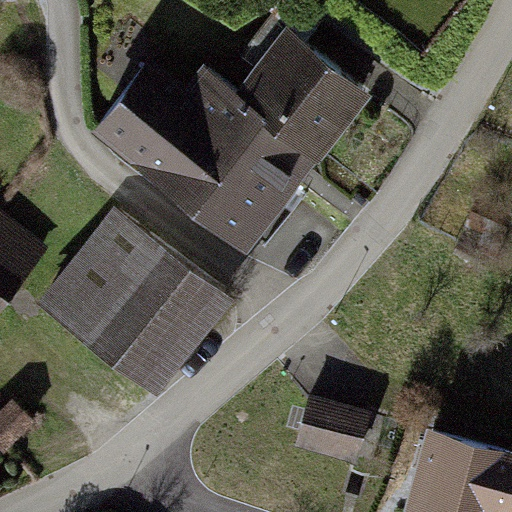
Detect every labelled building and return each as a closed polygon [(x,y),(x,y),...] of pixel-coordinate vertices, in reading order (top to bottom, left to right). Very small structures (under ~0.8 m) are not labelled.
[(292,25),(238,85),(320,158),(374,97),(292,25)] [(153,56),(98,119),(241,244),(320,158),(238,85),(207,59),(185,84),(153,56)] [(118,203),(42,298),(156,388),(232,292),(118,203)] [(0,209),(0,303),(46,244),(0,209)] [(302,428),(298,440),(357,457),(371,409),(312,393),(302,428)] [(511,452),(431,432),(410,511),(509,511),(511,501),(511,452)]
